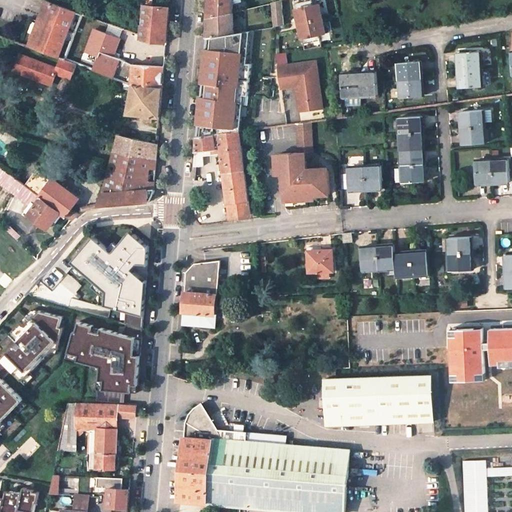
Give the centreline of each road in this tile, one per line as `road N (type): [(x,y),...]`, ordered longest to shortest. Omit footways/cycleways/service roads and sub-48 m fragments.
road 1 (residential): [(448,211),(167,242)]
road 2 (tertiary): [(146,511),(167,242)]
road 3 (tertiary): [(169,210),(188,0)]
road 4 (residential): [(169,210),(92,216),(0,310)]
